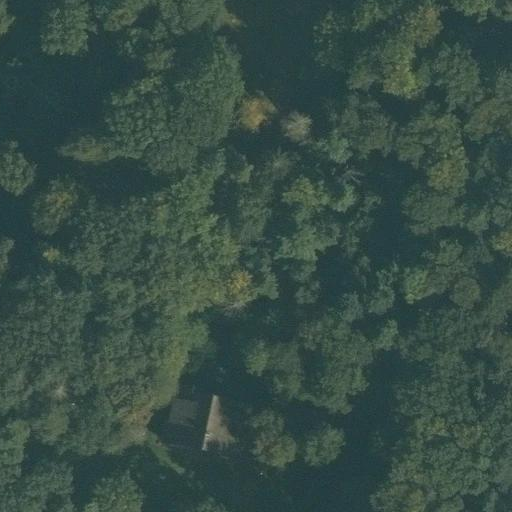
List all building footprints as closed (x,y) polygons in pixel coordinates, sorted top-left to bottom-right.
[(246,0),(249,5),(261,12),(261,15),(272,21),(274,19),(298,32),(311,8),(315,0),(246,0)] [(343,0),(315,0),(311,8),(333,20),(343,0)] [(500,47),(478,31),(466,48),(487,64),(500,47)] [(199,393),(175,388),(170,415),(167,431),(168,431),(165,446),(186,451),(188,440),(221,447),(222,448),(226,428),(241,431),(242,428),(243,427),(246,410),(197,399),(199,393)] [(241,431),(226,428),(222,448),(221,447),(218,459),(247,465),(255,429),(243,427),(242,428),(241,431)]
